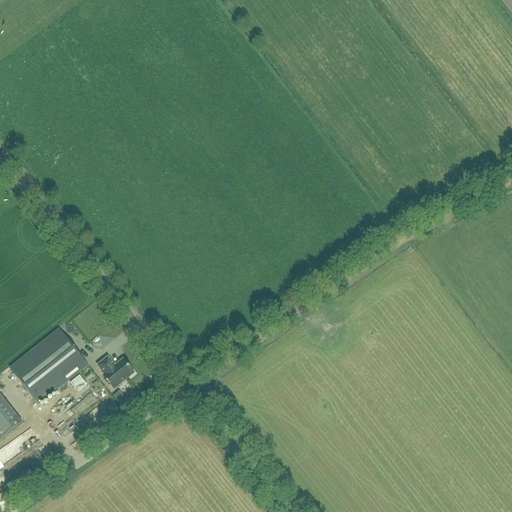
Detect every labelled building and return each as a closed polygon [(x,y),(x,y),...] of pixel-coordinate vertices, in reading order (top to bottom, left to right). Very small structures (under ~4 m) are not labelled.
[(39,404),(88,365),(60,329),(11,368),(39,404)] [(114,367),(112,364),(113,362),(109,357),(98,365),(105,374),(104,375),(115,389),(135,373),(124,359),(114,367)] [(72,404),(76,409),(86,402),(78,391),(65,400),(69,406),(72,404)] [(0,396),(0,440),(22,424),(0,396)] [(68,407),(63,412),(67,417),(72,411),(68,407)]
